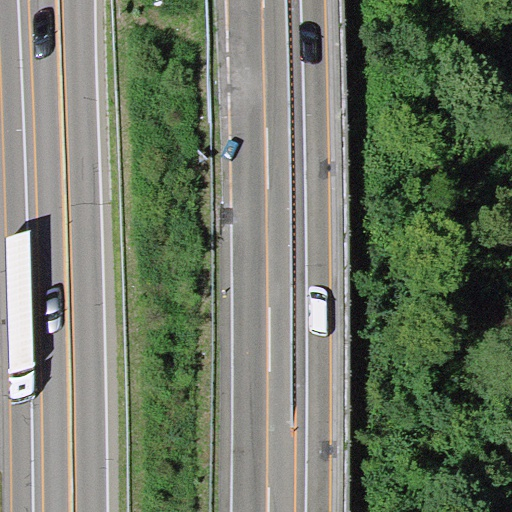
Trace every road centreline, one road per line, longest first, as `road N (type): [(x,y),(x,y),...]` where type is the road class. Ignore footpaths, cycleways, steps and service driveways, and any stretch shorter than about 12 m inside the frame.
road 1 (motorway): [(59,0),(79,511)]
road 2 (motorway): [(269,511),(264,0)]
